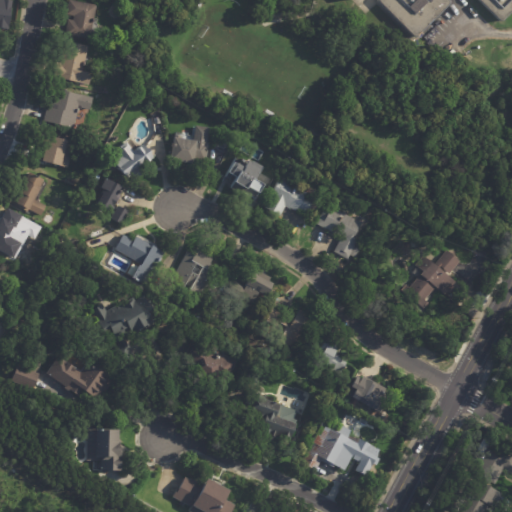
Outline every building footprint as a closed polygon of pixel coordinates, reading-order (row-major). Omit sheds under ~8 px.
[(96,17),(91,40),(66,35),(69,19),(74,20),(75,16),(67,14),(70,0),(98,6),(96,17)] [(511,0),(511,12),(503,22),(502,22),(478,0),(447,0),(450,2),(450,3),(450,5),(418,38),(416,38),(415,38),(379,3),(379,2),(379,0),(511,0)] [(0,3),(14,6),(10,31),(0,29),(0,3)] [(62,57),(66,41),(90,47),(84,71),(94,73),(91,86),(57,77),(62,57)] [(94,98),(91,110),(80,107),(75,128),(45,121),(49,107),(59,109),(59,106),(51,104),(55,88),(94,98)] [(209,128),(207,143),(209,143),(206,163),(195,161),(194,164),(172,160),(174,146),(175,147),(176,143),(174,141),(175,137),(194,140),(196,126),(209,128)] [(70,141),(64,166),(45,161),(49,145),(54,147),(57,137),(70,141)] [(130,141),(137,149),(143,144),(154,158),(125,180),(111,162),(118,156),(117,154),(122,149),(120,147),(126,142),(127,143),(130,140),(130,141)] [(260,172),(257,178),(267,183),(262,193),(259,191),(256,198),(240,189),(238,192),(231,187),(237,176),(233,174),(230,178),(226,176),(236,157),(242,160),(243,158),(250,161),(250,160),(253,161),(254,160),(264,166),(260,172)] [(10,203),(17,190),(22,193),(32,173),(39,177),(39,176),(43,178),(42,178),(47,181),(43,189),(44,189),(38,202),(49,207),(43,218),(33,213),(33,214),(10,203)] [(307,192),(306,193),(315,199),(305,217),(286,206),(280,215),(265,206),(281,177),(307,192)] [(122,187),(121,190),(124,191),(116,206),(114,205),(111,211),(96,203),(103,189),(102,189),(107,179),(122,186),(122,187)] [(333,207),(363,223),(356,237),(361,240),(358,244),(364,247),(357,258),(352,256),(350,260),(335,252),(343,238),(318,224),(329,204),(333,207)] [(131,212),(125,225),(113,219),(119,206),(131,212)] [(28,227),(21,239),(26,242),(18,257),(15,258),(10,255),(10,256),(0,250),(0,240),(2,237),(1,236),(12,217),(28,226),(28,227)] [(153,245),(166,252),(147,286),(129,276),(136,264),(124,257),(125,255),(116,250),(124,235),(135,241),(137,237),(153,245)] [(209,257),(213,259),(210,264),(218,269),(201,299),(171,281),(188,252),(194,256),(198,250),(209,257)] [(461,263),(451,276),(458,282),(455,286),(457,287),(454,291),(458,293),(453,300),(440,289),(424,308),(401,288),(428,256),(438,264),(449,251),(462,261),(461,263)] [(276,288),(271,298),(262,293),(255,305),(230,291),(236,281),(245,286),(253,272),(261,277),(263,272),(274,278),(272,282),(278,285),(276,288)] [(136,336),(135,334),(119,343),(118,341),(111,345),(92,311),(104,304),(108,312),(138,296),(141,303),(150,298),(162,322),(136,336)] [(309,328),(303,336),(295,350),(263,331),(275,309),(283,314),(282,317),(294,324),(302,309),(315,316),(309,328)] [(333,340),(344,347),(339,354),(344,357),(342,360),(349,363),(341,376),(325,366),(323,368),(318,365),(327,350),(325,349),(331,339),(333,340)] [(224,354),(236,361),(222,387),(193,371),(195,366),(183,359),(193,340),(223,357),(224,354)] [(108,391),(101,402),(84,390),(78,398),(65,388),(66,386),(49,374),(61,357),(82,372),(103,343),(121,356),(108,374),(116,380),(108,391)] [(32,371),(40,374),(34,390),(12,381),(18,366),(32,371)] [(373,381),(394,393),(383,414),(353,397),(365,376),(373,381)] [(277,405),(301,417),(296,427),(294,426),(283,448),(256,435),(263,420),(243,411),(252,393),(277,405)] [(344,426),(354,432),(351,439),(360,444),(362,439),(383,452),(368,478),(357,471),(362,463),(354,459),(347,472),(345,471),(341,469),(342,468),(330,461),(328,464),(323,461),(316,473),(306,467),(329,427),(338,433),(342,425),(344,426)] [(123,442),(122,449),(125,449),(124,472),(102,471),(103,462),(88,461),(88,439),(88,429),(123,430),(123,442)] [(511,472),(506,469),(497,484),(475,472),(484,456),(479,453),(485,440),(511,455),(511,472)] [(211,479),(233,491),(228,501),(237,505),(232,511),(193,511),(190,510),(192,507),(173,497),(178,488),(180,489),(187,477),(191,479),(191,478),(207,487),(211,479)] [(499,495),(493,506),(489,503),(483,511),(455,511),(452,510),(460,497),(463,499),(465,495),(467,496),(476,480),(500,494),(499,495)]
